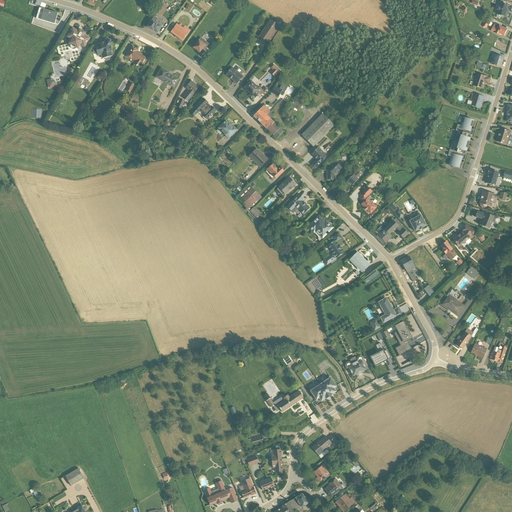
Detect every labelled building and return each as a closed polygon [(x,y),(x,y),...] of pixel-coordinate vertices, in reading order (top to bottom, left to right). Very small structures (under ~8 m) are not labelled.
[(167,6),(159,1),(157,4),(153,11),(161,16),(167,6)] [(497,11),(496,15),(507,18),(509,11),(511,12),(511,10),(511,7),(500,3),(499,7),(498,7),(497,11)] [(39,9),(36,19),(54,24),(57,15),(57,14),(44,10),(43,11),(39,10),(39,9)] [(154,17),(147,28),(157,34),(164,23),(154,17)] [(270,19),(259,35),(266,40),(277,24),(270,19)] [(176,24),(170,33),(182,42),(190,30),(181,24),(179,26),(176,24)] [(495,24),(491,32),(499,36),(500,35),(504,37),(508,30),(500,26),(499,26),(495,24)] [(80,45),(84,48),(89,40),(88,38),(84,35),(85,33),(79,30),(78,32),(73,29),(72,30),(67,38),(71,40),(68,44),(70,45),(70,47),(70,48),(71,49),(72,50),(73,50),(74,49),(75,48),(78,50),(80,45)] [(111,47),(114,43),(107,38),(104,43),(99,44),(99,45),(95,46),(95,49),(94,49),(94,50),(93,51),(93,52),(94,53),(94,54),(95,54),(96,54),(97,57),(101,56),(102,59),(104,59),(105,60),(106,61),(107,61),(108,61),(109,60),(110,60),(110,59),(110,58),(112,57),(111,52),(112,52),(111,47)] [(204,51),(209,44),(200,38),(193,48),(199,53),(202,50),(204,51)] [(59,57),(68,55),(67,45),(57,47),(59,57)] [(133,64),(139,68),(140,68),(146,58),(142,56),(142,55),(137,52),(138,51),(132,47),(126,56),(127,56),(126,57),(131,60),(132,60),(133,61),(134,61),(134,62),(133,64)] [(505,58),(492,54),(491,58),(495,60),(493,65),(501,68),(505,58)] [(280,71),(274,65),(270,69),(272,70),(270,73),(274,77),(277,75),(277,74),(280,71)] [(169,72),(161,68),(155,78),(172,88),(174,89),(179,79),(168,73),(169,72)] [(226,75),(233,82),(236,85),(243,77),(241,75),(244,72),(238,68),(236,71),(232,68),(226,75)] [(477,74),(473,86),(483,90),(484,86),(485,86),(486,84),(489,85),(491,79),(488,77),(480,74),(480,75),(477,74)] [(56,87),(55,79),(47,80),(48,88),(56,87)] [(183,98),(188,102),(199,87),(191,81),(185,89),(188,91),(183,98)] [(251,81),(244,88),(250,94),(248,96),(252,101),(260,94),(261,95),(264,92),(264,93),(267,90),(264,87),(262,90),(260,88),(259,89),(251,81)] [(303,103),(275,86),(270,93),(289,105),(289,106),(298,111),(300,108),(300,109),(302,107),(301,106),(303,103)] [(467,105),(481,109),(482,105),(483,105),(484,102),(483,101),(484,97),(475,94),(474,98),(473,98),(472,101),(473,102),(468,101),(467,105)] [(207,121),(216,111),(211,106),(210,107),(208,104),(208,103),(203,98),(194,108),(196,110),(192,115),(195,117),(199,113),(207,121)] [(180,99),(176,108),(181,109),(185,101),(180,99)] [(270,112),(264,106),(260,110),(259,109),(256,112),(257,113),(253,117),(259,123),(270,112)] [(266,116),(272,122),(274,120),(271,116),(273,115),(270,112),(266,116)] [(334,126),(322,114),(301,135),(313,148),(315,146),(334,126)] [(276,139),(283,132),(266,116),(259,123),(276,139)] [(473,130),(470,130),(473,121),(462,118),(459,126),(457,125),(455,131),(462,133),(461,136),(460,135),(459,137),(456,136),(452,147),(456,148),(455,149),(457,150),(456,152),(449,150),(447,156),(450,157),(447,165),(458,169),(461,160),(462,161),(464,161),(465,155),(462,154),(463,149),(467,150),(470,141),(466,140),(467,135),(471,136),(474,128),(473,130)] [(226,121),(218,129),(228,139),(236,131),(233,127),(233,128),(226,121)] [(497,142),(508,145),(511,146),(511,142),(511,136),(510,136),(511,132),(501,129),(499,138),(498,137),(497,142)] [(327,157),(318,148),(311,155),(315,160),(311,164),(316,169),(321,164),(327,157)] [(267,160),(256,149),(248,157),(260,168),(267,160)] [(366,168),(370,171),(377,162),(374,159),(366,168)] [(342,169),(334,161),(326,169),(327,180),(333,180),(334,176),(337,174),(339,174),(339,171),(342,169)] [(273,164),(266,170),(276,179),(284,172),(280,168),(278,170),(273,164)] [(485,184),(494,186),(498,188),(501,179),(497,177),(499,173),(488,170),(486,175),(488,175),(485,184)] [(357,171),(347,181),(352,186),(362,176),(357,171)] [(511,173),(504,171),(502,178),(511,181),(511,175),(511,173)] [(283,184),(277,190),(282,196),(288,190),(289,191),(296,185),(289,178),(282,184),(283,184)] [(245,210),(248,213),(262,199),(252,189),(255,185),(252,182),(236,199),(246,209),(245,210)] [(370,215),(376,208),(373,204),(374,204),(371,201),(370,202),(367,198),(367,199),(366,198),(367,197),(372,192),(367,187),(362,192),(362,193),(360,195),(360,200),(363,203),(360,205),(364,209),(363,209),(366,211),(370,215)] [(482,192),(479,204),(482,205),(483,207),(484,207),(485,207),(487,206),(491,207),(491,204),(495,205),(496,199),(505,201),(507,194),(500,193),(499,197),(494,196),(494,194),(482,192)] [(309,208),(309,207),(308,206),(307,205),(306,205),(306,204),(303,201),(304,200),(298,194),(292,199),(294,201),(287,208),(291,212),(294,208),(296,210),(297,209),(303,215),(310,209),(309,208)] [(393,205),(389,207),(399,219),(403,215),(398,209),(397,210),(393,205)] [(477,212),(474,217),(478,219),(478,218),(481,220),(481,219),(482,220),(481,223),(480,222),(479,225),(489,229),(491,223),(496,225),(499,218),(494,216),(494,218),(483,213),(483,214),(480,213),(477,212)] [(418,213),(407,219),(415,232),(418,230),(419,230),(422,228),(426,226),(418,213)] [(319,216),(307,227),(313,234),(314,234),(316,236),(317,238),(318,239),(317,240),(319,242),(321,239),(322,240),(327,235),(325,233),(327,232),(328,233),(333,228),(325,220),(324,221),(319,216)] [(377,235),(375,238),(382,246),(385,243),(391,238),(389,235),(396,228),(399,232),(398,234),(402,239),(408,234),(400,226),(399,226),(400,224),(395,219),(383,230),(381,227),(375,233),(377,235)] [(472,237),(475,230),(465,226),(462,232),(456,237),(455,237),(452,239),(452,240),(458,248),(462,245),(463,245),(464,245),(465,244),(465,243),(465,242),(472,237)] [(322,260),(326,266),(336,259),(344,253),(337,243),(342,239),(338,232),(331,237),(334,241),(327,246),(332,254),(322,260)] [(446,242),(440,246),(442,250),(441,250),(445,255),(442,257),(445,260),(448,258),(450,261),(453,259),(454,261),(458,257),(446,242)] [(357,252),(349,260),(362,273),(370,265),(357,252)] [(413,274),(417,272),(408,257),(404,259),(413,274)] [(412,282),(416,280),(404,259),(401,261),(401,263),(412,282)] [(352,269),(342,278),(347,283),(357,274),(352,269)] [(428,286),(423,289),(429,297),(433,293),(428,286)] [(441,305),(456,316),(464,306),(457,301),(448,294),(446,297),(447,297),(441,305)] [(377,305),(374,307),(379,315),(382,313),(382,314),(383,313),(384,315),(379,318),(383,324),(391,320),(392,321),(402,315),(398,309),(392,312),(390,309),(391,309),(385,299),(377,304),(377,305)] [(369,320),(374,317),(368,307),(363,310),(369,320)] [(477,314),(481,317),(484,314),(486,311),(482,308),(480,310),(477,314)] [(369,323),(374,331),(380,328),(376,320),(369,323)] [(412,339),(403,322),(394,326),(397,332),(393,333),(400,346),(394,349),(398,356),(412,349),(411,349),(407,341),(412,339)] [(473,338),(478,330),(475,328),(472,333),(467,329),(464,332),(460,337),(458,336),(456,339),(457,341),(455,344),(462,349),(471,337),(473,338)] [(378,364),(379,364),(380,364),(380,363),(382,361),(383,362),(390,358),(386,350),(384,351),(380,343),(375,346),(378,352),(370,357),(374,365),(375,365),(375,366),(378,364)] [(486,349),(474,344),(470,353),(474,355),(474,356),(482,359),(486,349)] [(502,364),(507,348),(502,346),(500,351),(497,350),(497,348),(494,347),(493,352),(491,351),(489,360),(502,364)] [(286,354),(281,357),(286,366),(292,362),(288,356),(286,354)] [(349,370),(353,376),(355,375),(356,376),(356,377),(358,375),(360,374),(362,373),(364,373),(364,372),(363,372),(363,371),(366,370),(362,363),(364,359),(362,357),(361,356),(360,356),(359,356),(357,357),(357,358),(355,358),(354,358),(352,358),(350,359),(349,361),(351,362),(351,363),(348,362),(345,363),(345,366),(346,368),(349,370)] [(336,387),(330,378),(310,391),(316,400),(318,399),(321,402),(336,392),(334,389),(336,387)] [(284,401),(277,406),(282,412),(297,402),(300,400),(296,393),(293,396),(292,395),(289,398),(288,395),(283,399),(284,401)] [(267,408),(269,406),(271,408),(274,405),(269,396),(266,398),(267,400),(266,401),(264,403),(267,408)] [(329,437),(335,445),(338,443),(332,435),(329,437)] [(331,444),(325,437),(311,448),(318,456),(326,450),(325,449),(331,444)] [(281,451),(280,450),(273,450),(273,454),(271,455),(272,461),(275,461),(275,460),(281,460),(281,454),(281,452),(281,451)] [(258,463),(255,456),(250,458),(252,465),(258,463)] [(275,461),(272,461),(272,468),(274,468),(275,472),(282,472),(282,470),(283,470),(282,468),(282,467),(281,460),(275,460),(275,461)] [(326,470),(329,467),(325,463),(313,473),(317,478),(316,479),(319,482),(322,480),(323,481),(325,479),(324,478),(325,477),(326,478),(330,475),(326,470)] [(65,477),(70,486),(84,478),(79,469),(65,477)] [(259,483),(262,491),(274,486),(271,478),(259,483)] [(243,498),(248,496),(251,494),(251,496),(256,494),(250,479),(241,482),(242,486),(241,487),(240,489),(241,492),(241,493),(243,498)] [(329,485),(324,489),(327,493),(329,492),(332,496),(335,494),(337,494),(339,492),(339,491),(340,489),(341,491),(346,487),(343,483),(339,486),(340,484),(335,479),(328,485),(329,485)] [(209,488),(204,491),(210,506),(216,503),(216,504),(222,502),(223,502),(222,501),(229,498),(231,503),(237,501),(232,488),(225,491),(221,481),(215,483),(217,489),(211,492),(209,488)] [(342,511),(355,502),(351,497),(349,499),(345,494),(343,496),(342,493),(334,499),(336,502),(335,503),(342,511)] [(301,495),(281,506),(282,507),(274,511),(294,511),(295,511),(296,510),(297,510),(298,509),(298,508),(299,507),(300,507),(300,506),(302,508),(309,502),(303,495),(301,495)]
